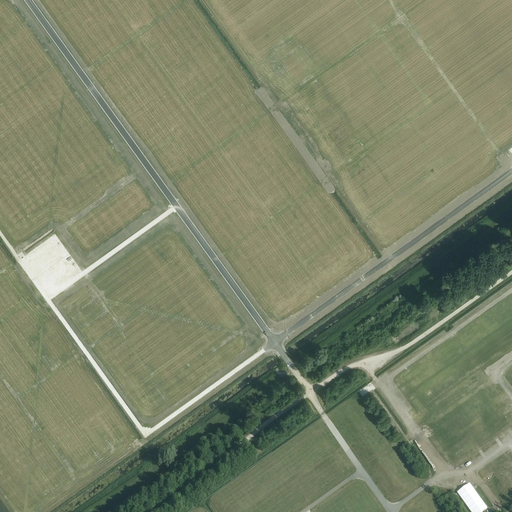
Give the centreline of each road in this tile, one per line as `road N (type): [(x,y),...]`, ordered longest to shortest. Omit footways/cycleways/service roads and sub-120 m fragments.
road 1 (track): [(155,511),(309,392),(418,339),(511,272)]
road 2 (track): [(88,511),(291,367)]
road 3 (track): [(445,473),(374,378),(372,358)]
